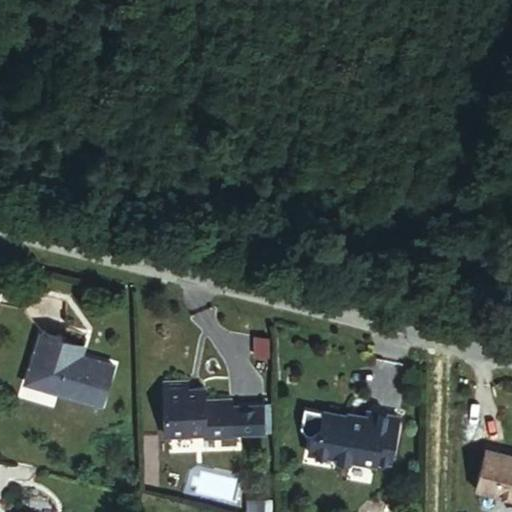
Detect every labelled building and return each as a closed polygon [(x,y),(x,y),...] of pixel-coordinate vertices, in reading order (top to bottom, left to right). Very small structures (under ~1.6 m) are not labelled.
[(55,347),(58,337),(38,331),(22,380),(98,403),(110,364),(77,354),(55,347)] [(80,343),(58,337),(55,347),(77,354),(80,343)] [(183,380),(160,381),(162,432),(201,431),(201,435),(229,433),(228,403),(227,397),(202,398),(202,385),(183,385),(183,380)] [(261,401),(228,403),(229,432),(263,430),(261,401)] [(344,411),(321,406),(317,422),(308,429),(304,448),(328,453),(331,458),(344,461),(350,458),(371,462),(372,458),(385,460),(395,414),(364,408),(360,417),(346,414),(344,411)] [(470,485),(511,495),(511,453),(479,446),(470,485)]
